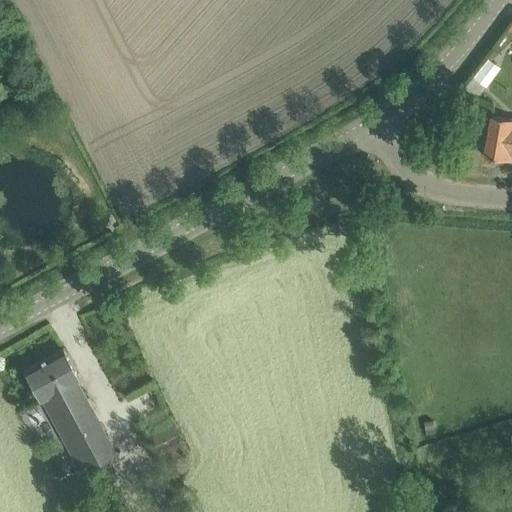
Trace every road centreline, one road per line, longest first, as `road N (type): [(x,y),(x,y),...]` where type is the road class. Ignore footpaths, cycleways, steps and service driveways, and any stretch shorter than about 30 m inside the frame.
road 1 (tertiary): [(0,331),(360,122)]
road 2 (tertiary): [(360,122),(418,81),(493,0)]
road 3 (unclassified): [(511,195),(430,188),(394,166),(360,122)]
